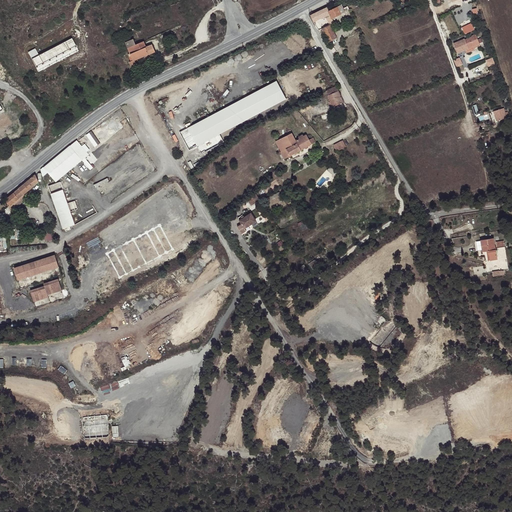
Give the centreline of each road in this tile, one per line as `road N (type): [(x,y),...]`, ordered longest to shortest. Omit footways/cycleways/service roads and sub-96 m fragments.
road 1 (unclassified): [(511,205),(430,214),(302,10)]
road 2 (secondary): [(237,43),(134,96),(0,196)]
